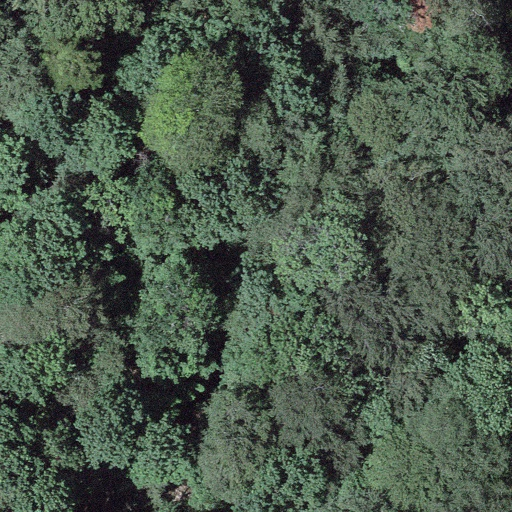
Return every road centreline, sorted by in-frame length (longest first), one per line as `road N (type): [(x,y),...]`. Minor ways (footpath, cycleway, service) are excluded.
road 1 (track): [(0,241),(31,511)]
road 2 (unclassified): [(511,332),(438,382),(312,511)]
